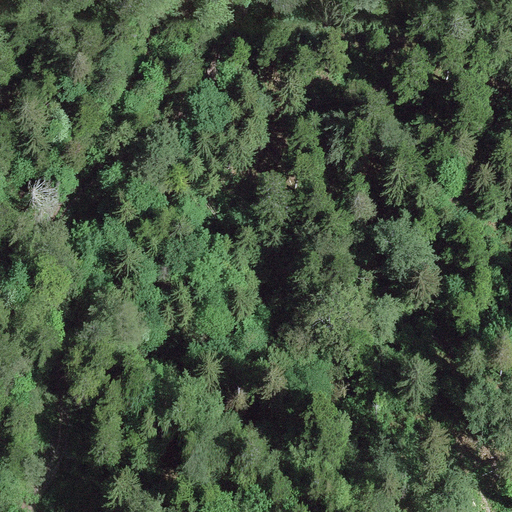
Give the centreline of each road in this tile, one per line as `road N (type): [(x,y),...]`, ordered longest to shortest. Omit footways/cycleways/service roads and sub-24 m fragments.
road 1 (track): [(236,0),(233,18),(166,109),(75,193),(58,238),(71,343),(61,394)]
road 2 (track): [(61,394),(38,511)]
